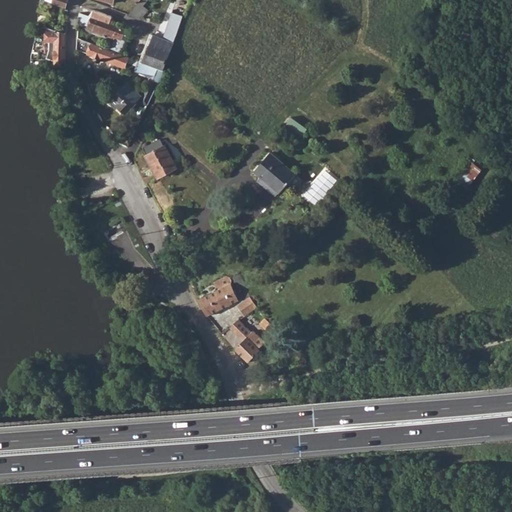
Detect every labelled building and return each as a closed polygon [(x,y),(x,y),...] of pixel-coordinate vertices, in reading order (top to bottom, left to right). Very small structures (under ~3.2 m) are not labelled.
[(139,19),(147,9),(143,6),(138,2),(128,14),(139,19)] [(121,54),(129,31),(109,24),(111,17),(94,10),(92,17),(79,13),(78,22),(97,29),(96,33),(113,40),(110,50),(121,54)] [(163,70),(183,15),(172,12),(163,39),(154,35),(150,45),(143,63),(163,70)] [(64,60),(65,34),(47,28),(47,41),(55,41),(54,67),(62,66),(64,60)] [(125,67),(129,57),(121,54),(110,50),(77,38),(77,50),(125,67)] [(139,61),(143,63),(150,45),(146,43),(139,61)] [(159,83),(164,71),(163,70),(143,63),(139,61),(135,71),(149,77),(144,87),(155,91),(159,83)] [(128,83),(114,96),(112,94),(107,99),(116,108),(118,106),(125,113),(138,100),(147,105),(155,91),(144,87),(141,95),(128,83)] [(293,116),(286,124),(303,136),(309,128),(293,116)] [(158,178),(176,167),(164,145),(163,146),(160,139),(143,148),(147,155),(146,155),(158,178)] [(279,193),(296,174),(270,152),(254,171),(279,193)] [(456,178),(468,187),(482,170),(470,160),(456,178)] [(297,190),(311,202),(332,176),(320,165),(297,190)] [(207,316),(240,300),(231,283),(231,279),(228,277),(226,277),(214,282),(218,290),(199,299),(207,316)] [(245,316),(257,307),(249,296),(237,305),(245,316)] [(266,330),(271,324),(265,317),(259,323),(266,330)] [(258,348),(265,342),(253,330),(251,332),(238,319),(230,328),(243,341),(234,349),(248,362),(260,350),(258,348)]
